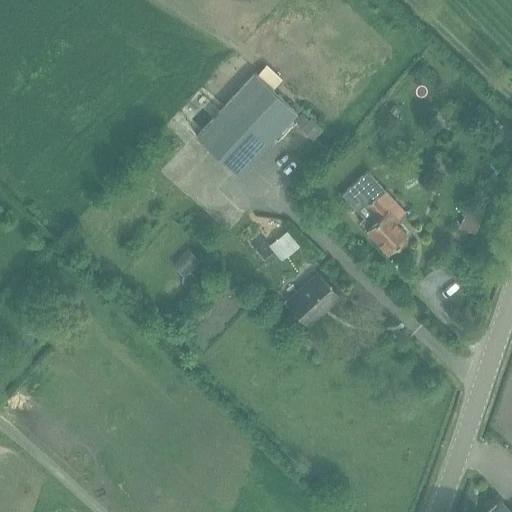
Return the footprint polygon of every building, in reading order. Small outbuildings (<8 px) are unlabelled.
[(296,112),(257,76),(199,139),(237,175),(296,112)] [(394,222),(397,219),(377,198),(385,191),(366,171),(341,194),(363,218),(359,222),(387,253),(406,235),(394,222)] [(172,272),(181,284),(199,271),(190,259),(172,272)] [(286,301),(295,311),(308,325),(339,297),(317,273),(286,301)] [(487,511),(510,511),(500,501),(487,511)]
